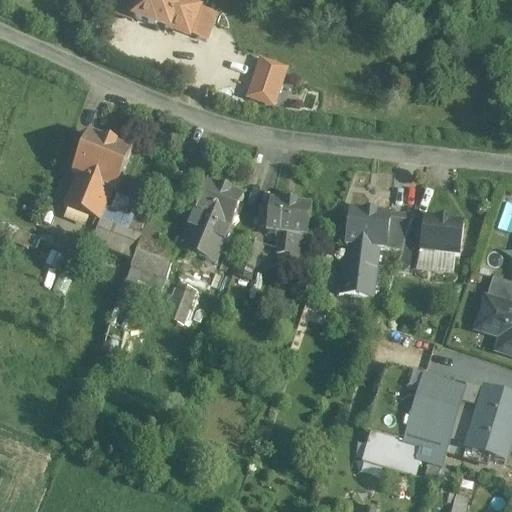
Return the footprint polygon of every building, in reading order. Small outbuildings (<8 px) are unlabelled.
[(198,9),(190,6),(189,6),(178,1),(178,0),(117,0),(116,6),(123,8),(123,11),(136,16),(134,20),(135,21),(157,29),(158,26),(170,31),(171,29),(188,36),(198,9)] [(269,71),(262,70),(262,69),(244,65),(237,95),(237,96),(262,101),(264,92),(275,94),(277,87),(277,86),(266,83),(269,71)] [(132,154),(122,150),(89,137),(72,178),(116,195),(132,154)] [(100,222),(102,217),(111,194),(77,180),(66,209),(100,222)] [(230,230),(238,212),(238,211),(242,200),(207,186),(195,215),(230,230)] [(310,208),(289,206),(270,204),(266,235),(306,240),(310,208)] [(259,208),(259,215),(257,228),(267,229),(269,210),(259,208)] [(390,217),(365,214),(352,213),(344,275),(377,280),(381,252),(386,252),(390,217)] [(194,215),(181,247),(180,250),(216,265),(230,230),(194,215)] [(390,217),(388,232),(386,252),(402,254),(414,220),(390,217)] [(142,228),(127,222),(127,221),(123,220),(119,230),(138,237),(142,228)] [(424,222),(419,221),(414,221),(403,252),(419,254),(420,254),(420,253),(424,222)] [(140,239),(139,238),(98,222),(89,246),(130,262),(140,239)] [(463,227),(445,224),(424,222),(420,254),(459,259),(463,227)] [(143,241),(145,242),(154,246),(159,234),(147,230),(143,241)] [(276,256),(282,257),(283,257),(292,258),(294,239),(278,237),(276,256)] [(291,259),(290,263),(290,268),(302,270),(306,240),(294,239),(292,258),(291,259)] [(167,282),(173,268),(173,267),(177,254),(143,242),(133,269),(133,270),(167,282)] [(254,271),(258,258),(258,257),(262,248),(247,243),(239,266),(254,271)] [(403,252),(396,273),(395,273),(396,273),(415,276),(418,254),(403,252)] [(436,272),(444,273),(445,273),(453,274),(455,258),(438,256),(437,257),(436,272)] [(64,259),(59,269),(50,292),(63,297),(77,265),(64,259)] [(344,276),(342,292),(342,293),(341,297),(375,301),(377,280),(344,276)] [(511,286),(492,281),(488,297),(486,302),(511,309),(511,286)] [(191,296),(190,295),(180,291),(174,306),(186,310),(191,296)] [(498,353),(511,357),(511,310),(486,302),(480,323),(504,330),(498,353)] [(308,348),(309,344),(315,329),(305,325),(298,345),(308,348)] [(373,438),(369,452),(370,452),(419,467),(420,465),(430,468),(426,481),(436,484),(445,456),(465,462),(482,404),(386,375),(367,436),(373,438)] [(504,467),(511,441),(511,402),(485,394),(464,463),(478,467),(481,460),(504,467)] [(365,466),(394,475),(415,481),(419,467),(369,452),(365,466)]
